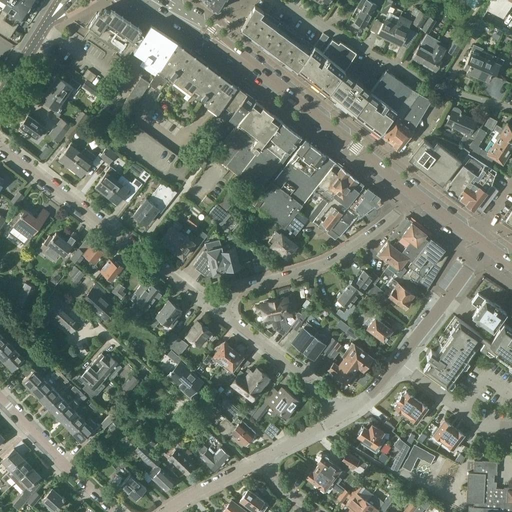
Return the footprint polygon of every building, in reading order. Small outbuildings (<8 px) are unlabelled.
[(33,0),(0,0),(0,32),(9,38),(10,36),(15,39),(18,32),(14,29),(18,23),(16,22),(19,17),(21,19),(33,0)] [(204,0),(208,3),(207,5),(215,11),(216,11),(220,10),(220,9),(224,2),(224,0),(204,0)] [(359,16),(355,23),(365,28),(372,13),(376,5),(369,1),(369,0),(361,0),(357,8),(361,10),(358,16),(359,16)] [(511,0),(490,0),(484,10),(503,20),(511,5),(511,0)] [(391,3),(387,1),(386,1),(381,12),(386,15),(391,3)] [(254,5),(241,28),(296,71),(314,46),(269,15),(268,16),(263,12),(254,5)] [(132,50),(143,35),(144,33),(138,30),(136,28),(107,9),(107,10),(105,10),(103,10),(102,10),(88,32),(128,58),(132,50)] [(414,25),(420,28),(428,13),(421,10),(414,25)] [(399,20),(399,18),(388,13),(385,20),(378,35),(389,40),(399,20)] [(429,33),(436,20),(430,16),(423,29),(429,33)] [(399,20),(389,40),(401,45),(408,29),(407,28),(410,23),(399,18),(399,20)] [(468,35),(476,39),(486,22),(478,18),(468,35)] [(174,44),(176,40),(155,27),(151,24),(144,35),(143,35),(132,50),(138,54),(144,58),(140,64),(156,75),(175,45),(174,44)] [(322,33),(314,46),(296,71),(327,95),(341,75),(344,70),(321,55),(323,53),(320,50),(329,37),(322,33)] [(427,34),(420,46),(412,59),(423,65),(432,51),(438,41),(439,40),(427,34)] [(448,52),(456,56),(466,38),(458,34),(448,52)] [(332,39),(323,53),(321,55),(344,70),(356,52),(341,41),(339,44),(332,39)] [(432,51),(423,65),(435,72),(443,59),(446,53),(444,51),(446,48),(445,44),(439,40),(438,41),(432,51)] [(175,45),(156,75),(150,84),(161,92),(155,99),(156,100),(156,104),(155,105),(183,125),(184,124),(187,123),(188,124),(196,113),(195,112),(194,108),(201,99),(217,112),(236,86),(231,81),(229,83),(222,77),(222,78),(220,76),(219,71),(215,72),(215,69),(208,64),(203,64),(202,58),(200,59),(200,58),(195,54),(193,55),(193,53),(190,51),(190,49),(181,50),(180,45),(177,46),(175,45)] [(477,76),(487,53),(481,50),(479,55),(470,52),(463,67),(467,69),(466,72),(477,76)] [(487,53),(477,76),(488,81),(489,78),(493,80),(500,64),(498,63),(499,60),(492,57),(493,55),(487,53)] [(371,128),(379,134),(379,135),(412,88),(386,70),(370,93),(368,97),(354,116),(353,118),(371,127),(371,128)] [(341,75),(327,95),(354,116),(368,97),(370,93),(359,85),(360,83),(355,79),(354,80),(343,72),(341,75)] [(58,76),(50,87),(64,98),(69,92),(71,94),(75,88),(72,86),(58,76)] [(123,104),(132,110),(139,99),(150,83),(141,77),(133,89),(123,104)] [(103,92),(86,81),(83,86),(99,97),(103,92)] [(237,86),(217,112),(226,119),(227,118),(228,116),(229,117),(247,94),(237,86)] [(64,98),(50,87),(41,99),(58,112),(62,106),(60,105),(64,98)] [(397,150),(413,131),(432,100),(412,89),(412,88),(379,135),(385,140),(386,140),(397,150)] [(227,118),(236,124),(237,123),(255,100),(247,94),(229,117),(228,116),(227,118)] [(258,149),(281,119),(255,100),(212,156),(237,175),(258,149)] [(453,109),(446,124),(465,133),(470,134),(470,135),(474,125),(476,121),(461,115),(462,113),(461,112),(461,111),(460,110),(460,109),(459,108),(458,108),(457,107),(456,107),(455,107),(454,107),(453,109)] [(76,120),(74,122),(78,126),(80,123),(86,114),(82,111),(76,120)] [(44,126),(28,114),(20,125),(37,137),(44,126)] [(500,134),(511,140),(511,126),(507,123),(503,129),(495,124),(497,122),(490,117),(485,125),(491,130),(492,128),(500,134)] [(56,124),(54,127),(64,135),(67,132),(69,130),(75,134),(79,129),(78,129),(79,127),(78,126),(74,122),(72,125),(71,126),(62,119),(61,118),(56,124)] [(302,136),(281,119),(258,149),(237,175),(239,176),(239,175),(260,191),(302,136)] [(163,178),(179,156),(130,120),(114,142),(163,178)] [(478,133),(474,139),(468,150),(470,150),(477,156),(486,162),(490,155),(502,163),(509,153),(494,143),(488,153),(482,149),(477,146),(483,137),(478,133)] [(511,140),(500,134),(494,143),(509,153),(511,147),(511,140)] [(272,182),(271,181),(259,197),(265,201),(259,209),(279,225),(285,229),(291,220),(294,216),(299,210),(303,205),(313,191),(325,175),(336,162),(306,138),(272,182)] [(456,157),(436,141),(432,146),(423,139),(408,159),(442,185),(460,160),(462,161),(470,150),(468,150),(464,147),(463,147),(462,148),(463,149),(456,157)] [(71,166),(82,152),(75,147),(76,145),(72,141),(59,157),(71,166)] [(107,146),(102,153),(99,157),(104,160),(112,149),(107,146)] [(82,152),(71,166),(82,175),(94,159),(89,155),(91,152),(86,149),(82,152)] [(112,149),(104,160),(109,164),(117,153),(112,149)] [(498,190),(492,185),(495,175),(498,170),(487,163),(486,162),(477,156),(470,150),(462,161),(464,163),(445,187),(473,209),(476,206),(483,210),(498,190)] [(208,162),(202,157),(198,163),(204,168),(208,162)] [(320,196),(319,197),(322,200),(308,218),(313,222),(317,216),(328,202),(350,173),(336,162),(325,175),(313,191),(320,196)] [(108,169),(95,186),(107,194),(118,181),(122,175),(110,166),(108,169)] [(144,170),(139,177),(145,181),(150,174),(144,170)] [(342,213),(348,206),(352,200),(364,184),(350,173),(328,202),(317,216),(321,220),(323,221),(334,206),(342,213)] [(118,181),(107,194),(118,203),(122,198),(128,202),(142,183),(135,178),(132,182),(122,175),(118,181)] [(157,210),(161,213),(177,193),(162,182),(148,201),(146,199),(134,215),(146,224),(157,210)] [(361,218),(382,201),(382,199),(368,187),(356,202),(352,200),(348,206),(342,213),(327,232),(336,239),(339,235),(340,236),(358,215),(361,218)] [(24,195),(18,191),(11,201),(16,205),(24,195)] [(249,191),(247,193),(252,196),(248,201),(258,208),(263,201),(249,191)] [(215,202),(207,196),(199,206),(207,212),(215,202)] [(213,209),(208,214),(218,222),(222,217),(227,212),(217,204),(216,204),(213,209)] [(190,225),(196,218),(201,211),(193,205),(188,212),(191,215),(186,222),(190,225)] [(327,232),(342,213),(334,206),(323,221),(319,226),(327,232)] [(14,226),(10,232),(24,243),(28,238),(29,239),(30,238),(49,214),(43,209),(36,218),(25,209),(24,211),(20,209),(11,221),(15,223),(13,225),(14,226)] [(272,235),(273,235),(268,242),(279,251),(276,255),(284,261),(296,245),(289,239),(292,235),(294,236),(304,224),(294,216),(291,220),(285,229),(279,225),(276,229),(272,235)] [(412,260),(431,237),(405,216),(388,238),(391,241),(390,242),(395,245),(402,251),(409,256),(409,257),(412,260)] [(196,218),(190,225),(194,228),(200,221),(196,218)] [(172,248),(183,234),(178,231),(182,226),(175,220),(160,239),(172,248)] [(202,231),(195,241),(200,244),(207,234),(202,231)] [(78,237),(73,233),(66,241),(56,233),(52,238),(49,236),(41,247),(54,257),(58,252),(64,256),(78,237)] [(183,234),(172,248),(183,257),(194,243),(183,234)] [(431,237),(412,260),(408,265),(403,271),(400,276),(401,276),(415,287),(416,287),(407,280),(410,276),(428,286),(427,290),(428,290),(428,286),(429,282),(431,278),(432,275),(433,273),(434,270),(435,270),(439,265),(438,264),(441,261),(444,258),(442,259),(438,257),(445,248),(443,247),(431,237)] [(222,272),(221,270),(227,269),(222,246),(221,247),(219,239),(205,243),(207,250),(203,251),(193,265),(207,275),(210,275),(213,274),(222,272)] [(392,274),(394,271),(400,276),(403,271),(408,265),(412,260),(409,257),(409,256),(402,251),(395,245),(390,242),(389,241),(379,253),(391,262),(386,269),(392,274)] [(93,243),(84,253),(79,248),(71,258),(76,262),(77,264),(84,254),(95,262),(103,251),(93,243)] [(222,246),(227,269),(228,268),(228,269),(230,270),(232,270),(233,268),(233,267),(240,266),(238,260),(248,257),(246,250),(241,245),(230,248),(229,245),(222,246)] [(119,261),(117,262),(115,261),(114,263),(109,259),(100,271),(102,272),(112,280),(122,266),(121,265),(121,263),(119,261)] [(78,281),(84,273),(76,266),(70,274),(78,281)] [(100,271),(96,268),(91,275),(97,280),(102,272),(100,271)] [(349,285),(359,293),(360,294),(370,280),(375,284),(380,277),(373,272),(370,275),(364,270),(356,280),(354,278),(352,280),(350,280),(349,281),(349,284),(349,285)] [(403,286),(394,279),(390,285),(394,287),(389,294),(405,307),(411,300),(410,299),(414,294),(410,292),(411,291),(403,286)] [(27,308),(35,287),(24,282),(15,303),(27,308)] [(97,283),(93,288),(85,296),(95,305),(93,308),(105,319),(115,308),(101,296),(105,291),(97,283)] [(119,283),(112,292),(121,299),(126,293),(123,290),(125,288),(119,283)] [(145,309),(156,296),(159,298),(163,293),(160,291),(160,290),(152,284),(148,288),(146,286),(140,294),(138,292),(133,299),(136,302),(135,303),(135,302),(128,310),(137,317),(143,310),(142,309),(144,308),(145,309)] [(377,302),(385,292),(375,284),(367,294),(377,302)] [(359,293),(349,285),(342,294),(340,292),(337,297),(338,298),(338,299),(349,307),(344,313),(339,309),(335,315),(344,322),(357,307),(352,303),(359,293)] [(493,331),(506,313),(504,311),(499,307),(494,303),(493,304),(485,298),(478,293),(471,302),(478,307),(472,316),(488,327),(492,330),(493,331)] [(363,301),(367,304),(371,298),(367,295),(363,301)] [(287,297),(274,300),(281,328),(285,332),(287,333),(291,327),(286,323),(284,316),(292,314),(289,305),(294,304),(293,297),(288,298),(287,297)] [(168,299),(152,321),(150,324),(155,328),(161,319),(172,328),(178,320),(174,317),(180,309),(168,299)] [(281,328),(274,300),(261,303),(261,305),(256,305),(258,313),(263,311),(265,321),(272,319),(274,328),(283,335),(285,332),(281,328)] [(374,307),(379,311),(384,305),(379,301),(374,307)] [(63,307),(57,303),(49,312),(56,319),(55,320),(59,324),(61,322),(71,332),(80,323),(78,321),(81,318),(66,304),(63,307)] [(297,319),(302,322),(308,313),(304,310),(302,314),(298,319),(297,319)] [(1,314),(6,320),(9,317),(4,311),(1,314)] [(393,329),(389,327),(391,324),(377,313),(376,314),(372,311),(363,324),(366,327),(384,340),(393,329)] [(27,331),(33,336),(46,320),(40,315),(27,331)] [(511,328),(503,323),(495,336),(492,333),(493,331),(492,330),(486,338),(482,335),(459,319),(435,353),(432,350),(427,357),(431,359),(423,370),(446,386),(465,360),(465,359),(462,357),(475,338),(477,338),(478,338),(484,342),(480,348),(485,351),(488,347),(511,363),(511,328)] [(11,324),(16,330),(20,327),(14,321),(11,324)] [(210,331),(198,321),(186,336),(199,346),(205,337),(209,340),(213,335),(209,332),(210,331)] [(307,322),(305,325),(302,322),(299,325),(303,328),(292,342),(303,350),(317,333),(319,330),(307,322)] [(345,331),(350,326),(345,323),(341,328),(345,331)] [(22,336),(25,333),(20,327),(16,330),(22,336)] [(359,334),(350,327),(346,332),(355,339),(359,334)] [(171,347),(179,337),(173,332),(164,342),(171,347)] [(317,333),(303,350),(314,358),(325,344),(328,340),(327,337),(323,334),(321,335),(320,335),(317,333)] [(179,337),(171,347),(170,348),(180,355),(188,344),(179,337)] [(332,338),(323,351),(328,354),(338,342),(332,338)] [(39,344),(45,350),(50,346),(44,339),(39,344)] [(16,348),(8,340),(0,346),(0,356),(3,360),(16,348)] [(221,365),(233,349),(224,342),(213,357),(209,354),(203,362),(206,364),(209,364),(210,362),(212,363),(215,363),(216,361),(221,365)] [(334,347),(339,351),(343,346),(338,342),(334,347)] [(343,354),(345,356),(358,365),(363,369),(372,357),(352,342),(343,354)] [(40,351),(36,347),(26,357),(30,361),(40,351)] [(339,351),(334,347),(328,355),(333,359),(339,351)] [(16,348),(3,360),(12,369),(24,357),(16,348)] [(233,349),(221,365),(228,370),(223,378),(229,383),(235,375),(231,371),(242,356),(233,349)] [(102,353),(90,366),(97,373),(101,368),(108,374),(114,368),(117,372),(122,367),(119,364),(119,363),(111,356),(108,354),(106,357),(102,353)] [(171,371),(167,375),(190,395),(202,382),(189,370),(191,367),(178,355),(174,360),(178,364),(172,372),(171,371)] [(358,365),(345,356),(338,365),(333,362),(329,368),(350,384),(355,377),(351,374),(358,365)] [(97,373),(90,366),(81,376),(99,393),(105,386),(100,383),(108,374),(101,368),(97,373)] [(30,388),(43,377),(34,367),(22,379),(30,388)] [(237,376),(235,375),(229,383),(231,384),(232,383),(252,399),(269,376),(257,367),(253,372),(249,368),(245,373),(241,370),(237,376)] [(60,378),(63,375),(57,368),(54,372),(60,378)] [(63,375),(60,378),(65,384),(69,381),(63,375)] [(140,381),(133,375),(122,386),(129,393),(140,381)] [(51,385),(43,377),(30,388),(39,397),(51,385)] [(51,385),(39,397),(47,406),(60,394),(51,385)] [(281,386),(277,391),(273,387),(264,399),(279,411),(277,414),(286,420),(293,411),(292,410),(299,400),(281,386)] [(80,392),(74,387),(71,389),(77,395),(80,392)] [(209,391),(204,397),(212,405),(218,399),(214,396),(218,392),(212,387),(209,391)] [(398,402),(394,406),(405,414),(416,399),(412,396),(406,391),(403,395),(401,394),(397,401),(398,402)] [(77,395),(84,400),(86,397),(80,392),(77,395)] [(68,403),(60,394),(47,406),(55,415),(68,403)] [(212,405),(204,397),(194,408),(202,416),(209,408),(212,405)] [(64,423),(76,411),(74,409),(79,404),(73,399),(56,415),(64,423)] [(416,399),(405,414),(416,422),(427,407),(421,402),(416,399)] [(228,400),(224,404),(223,405),(234,415),(239,410),(228,400)] [(98,407),(92,402),(89,405),(95,411),(98,407)] [(85,420),(76,411),(64,423),(72,432),(85,420)] [(100,424),(104,428),(112,420),(108,416),(100,424)] [(237,416),(231,422),(230,423),(233,426),(235,425),(242,432),(241,434),(248,441),(248,440),(251,441),(253,438),(253,435),(256,432),(237,416)] [(230,423),(231,422),(226,418),(216,428),(227,438),(229,436),(242,448),(248,441),(241,434),(242,432),(235,425),(233,426),(230,423)] [(437,426),(432,433),(443,441),(454,427),(451,425),(451,424),(444,419),(438,428),(437,426)] [(93,429),(85,420),(72,432),(81,441),(93,429)] [(386,421),(384,424),(392,431),(395,428),(386,421)] [(143,423),(136,431),(152,446),(159,438),(143,423)] [(359,433),(357,435),(363,439),(360,442),(376,453),(385,439),(380,437),(384,432),(372,424),(368,429),(364,426),(362,428),(362,427),(358,433),(359,433)] [(454,427),(443,441),(454,450),(459,443),(458,442),(464,434),(457,429),(454,427)] [(411,433),(406,443),(409,445),(415,435),(411,433)] [(422,433),(417,439),(422,442),(426,436),(422,433)] [(223,462),(230,455),(220,446),(222,443),(211,434),(208,437),(213,442),(208,448),(223,462)] [(138,442),(133,438),(128,444),(132,448),(138,442)] [(401,450),(391,467),(397,470),(410,446),(400,438),(394,444),(401,450)] [(144,459),(153,468),(148,474),(153,478),(152,478),(165,490),(174,481),(157,465),(160,461),(150,452),(150,453),(140,444),(136,449),(145,458),(144,459)] [(193,466),(189,462),(193,459),(178,444),(175,447),(174,446),(169,451),(172,453),(177,458),(174,462),(186,473),(193,466)] [(223,462),(208,448),(207,448),(202,444),(198,449),(203,453),(200,456),(216,470),(223,463),(223,462)] [(11,469),(23,458),(14,448),(2,460),(11,469)] [(359,459),(347,452),(340,462),(353,469),(359,459)] [(427,452),(423,460),(431,463),(434,456),(435,455),(427,452)] [(315,466),(338,483),(341,478),(336,474),(341,468),(328,458),(327,456),(325,454),(323,455),(322,454),(321,455),(319,456),(318,457),(318,459),(316,461),(318,462),(315,466)] [(460,454),(455,460),(461,463),(464,457),(460,454)] [(23,458),(11,469),(2,478),(5,482),(10,477),(15,482),(31,466),(23,458)] [(467,511),(511,511),(511,486),(503,487),(503,488),(495,488),(495,482),(493,481),(494,473),(496,474),(497,461),(474,460),(473,472),(468,471),(466,501),(477,502),(477,506),(468,506),(467,511)] [(31,466),(15,482),(24,491),(22,492),(25,494),(22,497),(22,496),(14,506),(19,510),(40,484),(38,482),(37,483),(35,481),(40,475),(31,466)] [(338,483),(315,466),(312,470),(311,469),(310,470),(308,471),(306,472),(307,475),(305,476),(324,491),(329,484),(334,487),(338,483)] [(130,473),(124,479),(121,477),(116,474),(113,480),(115,481),(114,483),(118,487),(120,485),(135,499),(146,487),(130,473)] [(348,511),(358,511),(373,494),(372,493),(367,501),(359,495),(364,487),(357,482),(347,497),(350,499),(347,503),(351,507),(348,511)] [(53,510),(65,497),(63,496),(62,497),(52,488),(42,499),(53,510)] [(251,511),(252,511),(263,511),(265,511),(264,510),(268,505),(263,500),(263,499),(248,488),(240,500),(253,509),(251,511)] [(349,492),(344,489),(337,499),(342,503),(349,492)] [(35,491),(27,501),(33,506),(41,496),(35,491)] [(383,501),(373,494),(358,511),(376,511),(379,509),(378,509),(379,507),(384,511),(394,498),(388,494),(383,501)] [(252,511),(251,511),(250,511),(246,511),(231,500),(222,511),(223,511),(252,511)] [(423,500),(417,507),(413,511),(421,511),(424,508),(427,503),(423,500)] [(413,511),(417,507),(412,503),(404,511),(413,511)]
